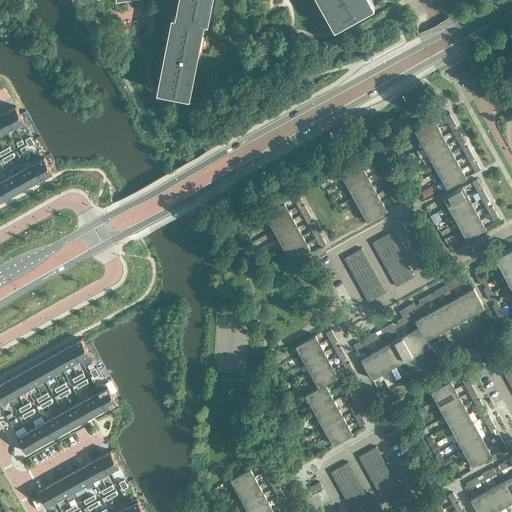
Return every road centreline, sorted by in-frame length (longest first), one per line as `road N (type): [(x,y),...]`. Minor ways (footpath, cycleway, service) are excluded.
road 1 (tertiary): [(507,0),(92,226)]
road 2 (tertiary): [(103,245),(511,16)]
road 3 (residential): [(103,245),(111,278),(0,341)]
road 4 (residential): [(351,452),(380,437),(410,491),(381,508)]
road 5 (residential): [(363,238),(335,254),(366,309),(394,294)]
